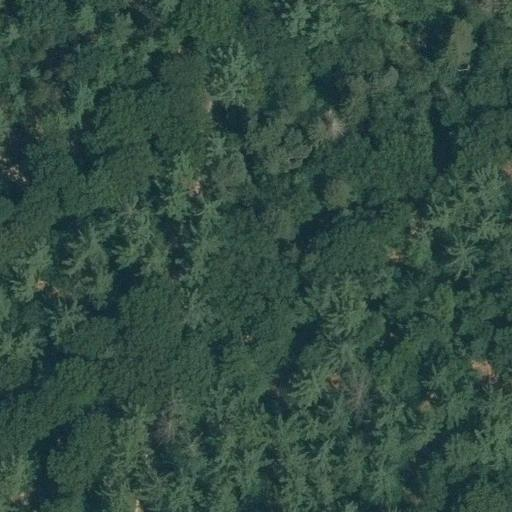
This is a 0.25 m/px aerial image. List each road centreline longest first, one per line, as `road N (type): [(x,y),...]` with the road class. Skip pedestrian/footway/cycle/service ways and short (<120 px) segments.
road 1 (track): [(136,511),(227,0)]
road 2 (track): [(0,179),(300,0)]
